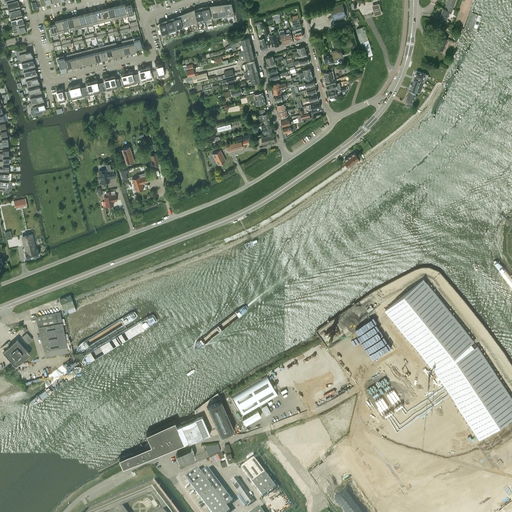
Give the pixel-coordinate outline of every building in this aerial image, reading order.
[(6,3),(7,9),(19,6),(19,5),(18,1),(18,0),(2,0),(3,1),(4,3),(6,3)] [(447,0),(444,8),(448,10),(449,8),(451,9),(452,9),(455,0),(447,0)] [(379,13),(380,13),(380,14),(381,14),(378,2),(377,2),(378,5),(373,6),(375,13),(372,14),(372,15),(379,13)] [(223,4),(226,16),(234,15),(231,6),(231,3),(223,4)] [(122,17),(127,16),(125,6),(124,4),(118,5),(122,17)] [(131,4),(125,6),(127,16),(135,14),(133,8),(132,8),(131,4)] [(226,16),(223,4),(215,5),(218,16),(226,16)] [(342,4),(330,8),(335,21),(346,17),(342,4)] [(19,6),(7,9),(10,17),(21,14),(20,10),(21,10),(19,5),(19,6)] [(118,5),(113,7),(116,19),(122,17),(118,5)] [(218,16),(215,5),(208,6),(211,17),(218,16)] [(211,17),(208,6),(200,7),(203,18),(211,17)] [(110,20),(116,19),(113,7),(107,8),(110,20)] [(203,18),(200,7),(193,10),(196,21),(203,18)] [(107,8),(101,10),(104,22),(110,20),(107,8)] [(444,8),(443,8),(440,17),(441,17),(439,21),(445,23),(446,19),(447,19),(449,12),(451,13),(452,9),(451,9),(449,8),(448,10),(444,8)] [(98,23),(104,22),(101,10),(95,11),(98,23)] [(196,21),(193,10),(186,12),(189,24),(196,21)] [(95,11),(89,12),(92,24),(98,23),(95,11)] [(87,26),(92,24),(89,12),(84,14),(87,26)] [(189,24),(186,12),(179,15),(182,27),(189,24)] [(21,14),(10,17),(12,26),(23,23),(22,19),(23,19),(22,14),(21,14)] [(84,14),(78,15),(81,27),(87,26),(84,14)] [(75,29),(81,27),(78,15),(72,17),(75,29)] [(182,27),(179,15),(172,18),(175,29),(182,27)] [(72,17),(66,18),(69,30),(75,29),(72,17)] [(63,32),(69,30),(66,18),(60,20),(63,32)] [(172,18),(165,21),(168,32),(175,29),(172,18)] [(291,32),(291,34),(293,40),(295,40),(300,38),(300,37),(303,36),(302,31),(300,26),(301,26),(300,24),(299,21),(299,20),(299,18),(292,20),(294,28),(292,28),(293,32),(291,32)] [(54,21),(55,24),(58,33),(63,32),(60,20),(54,21)] [(168,32),(165,21),(158,23),(159,26),(161,35),(166,33),(168,32)] [(23,23),(12,26),(14,35),(26,32),(26,31),(25,32),(24,28),(25,27),(24,23),(23,23)] [(58,34),(58,33),(55,24),(49,25),(50,28),(48,29),(50,35),(58,34)] [(364,27),(356,29),(364,56),(372,54),(364,27)] [(287,31),(285,32),(288,42),(293,40),(291,34),(291,32),(290,30),(290,31),(289,29),(286,30),(287,31)] [(284,30),(279,31),(280,35),(283,44),(288,42),(285,32),(284,32),(284,30)] [(272,35),(269,36),(272,46),(275,45),(275,46),(279,45),(276,33),(275,34),(275,31),(271,32),(272,35)] [(133,38),(135,48),(136,48),(141,46),(141,43),(142,42),(140,36),(133,38)] [(444,47),(447,48),(449,43),(446,42),(447,39),(439,36),(435,47),(443,50),(444,47)] [(265,37),(260,39),(261,45),(260,45),(262,50),(269,48),(268,43),(267,41),(266,41),(265,37)] [(133,38),(127,40),(130,52),(136,50),(136,48),(135,48),(133,38)] [(124,53),(130,52),(127,40),(121,41),(122,43),(124,53)] [(113,56),(119,55),(116,44),(116,42),(110,44),(113,56)] [(122,43),(116,44),(119,55),(124,53),(122,43)] [(110,44),(104,45),(107,57),(113,56),(110,44)] [(99,49),(101,59),(107,57),(104,45),(98,47),(98,49),(99,49)] [(306,51),(304,46),(297,47),(298,50),(292,52),(293,56),(298,55),(298,58),(307,55),(306,51)] [(98,47),(92,48),(93,50),(95,60),(101,59),(99,49),(98,49),(98,47)] [(19,55),(20,60),(32,57),(31,52),(30,48),(18,51),(17,51),(16,52),(17,55),(18,55),(19,55)] [(92,48),(86,50),(89,62),(95,60),(93,50),(92,48)] [(253,53),(252,48),(244,50),(242,50),(242,52),(239,53),(240,56),(243,55),(245,55),(253,53)] [(331,51),(332,54),(323,56),(325,64),(330,63),(330,64),(334,63),(334,62),(336,62),(335,56),(338,55),(337,49),(331,51)] [(84,63),(89,62),(86,50),(81,51),(84,63)] [(81,51),(75,53),(78,65),(84,63),(81,51)] [(69,54),(72,66),(78,65),(75,53),(69,54)] [(72,66),(69,54),(63,56),(66,65),(65,65),(66,68),(72,66)] [(60,67),(65,65),(66,65),(63,56),(63,55),(56,57),(57,64),(59,63),(60,67)] [(299,60),(292,62),(290,55),(286,56),(289,66),(300,63),(300,65),(309,63),(308,58),(299,60)] [(20,60),(22,68),(34,66),(35,66),(33,61),(32,57),(20,60)] [(156,70),(153,70),(155,77),(158,77),(164,75),(165,74),(165,73),(165,72),(164,71),(163,71),(161,64),(161,63),(161,64),(158,64),(155,64),(156,70)] [(35,70),(34,66),(22,68),(25,77),(36,74),(36,75),(37,74),(36,70),(35,70)] [(152,78),(155,77),(153,70),(151,71),(149,66),(146,67),(143,68),(146,80),(152,78)] [(256,66),(248,68),(249,71),(244,72),(244,75),(257,71),(256,66)] [(303,71),(296,73),(297,76),(301,75),(312,72),(310,67),(303,69),(303,71)] [(140,81),(146,80),(143,68),(140,69),(140,68),(137,69),(138,72),(135,73),(138,82),(140,81)] [(129,72),(126,72),(129,84),(137,82),(138,82),(135,73),(133,74),(132,70),(129,71),(129,72)] [(323,73),(325,81),(335,79),(333,70),(323,73)] [(287,71),(282,73),(270,76),(271,81),(280,78),(279,76),(282,75),(283,75),(287,74),(287,71)] [(426,74),(417,71),(415,77),(424,80),(426,74)] [(121,79),(118,79),(120,86),(123,85),(123,86),(129,84),(126,72),(123,73),(123,72),(120,73),(121,79)] [(206,72),(186,77),(188,84),(207,79),(206,72)] [(38,83),(39,83),(38,78),(37,79),(36,75),(36,74),(25,77),(27,86),(38,83)] [(112,76),(109,77),(111,88),(117,87),(120,86),(118,79),(118,77),(115,78),(114,75),(111,75),(112,76)] [(104,83),(101,84),(103,90),(105,90),(111,88),(109,77),(105,78),(105,77),(102,78),(104,83)] [(414,78),(412,84),(422,87),(424,82),(420,80),(414,78)] [(94,80),(91,81),(94,93),(99,91),(103,90),(101,84),(98,84),(97,79),(94,80)] [(87,94),(94,93),(91,81),(88,82),(88,81),(85,82),(86,86),(83,86),(85,95),(87,94)] [(39,87),(38,83),(27,86),(29,95),(40,92),(41,92),(40,87),(39,87)] [(77,85),(74,86),(77,97),(82,96),(85,95),(83,86),(80,87),(79,83),(76,84),(77,85)] [(291,84),(290,84),(273,89),(274,94),(281,92),(281,90),(292,87),(291,84)] [(420,92),(422,87),(412,84),(410,89),(416,92),(416,91),(420,92)] [(70,99),(77,97),(74,86),(71,86),(70,86),(67,86),(68,90),(66,91),(66,92),(68,99),(70,99)] [(64,100),(68,99),(66,92),(63,93),(62,88),(59,88),(59,89),(56,90),(58,98),(57,98),(57,99),(56,99),(57,100),(57,101),(58,101),(59,101),(59,102),(64,100)] [(335,90),(328,92),(329,97),(337,95),(336,92),(340,91),(340,88),(335,89),(335,90)] [(407,98),(405,104),(411,106),(412,103),(416,93),(410,91),(410,92),(409,93),(409,95),(408,96),(408,97),(407,98)] [(43,100),(43,101),(42,96),(41,92),(40,92),(29,95),(31,103),(43,100)] [(248,102),(252,101),(264,98),(263,92),(259,93),(258,93),(255,94),(254,93),(247,95),(248,102)] [(44,105),(43,101),(43,100),(31,103),(33,109),(31,110),(31,112),(31,114),(32,115),(34,115),(42,113),(42,110),(46,109),(44,105)] [(288,102),(277,105),(278,110),(286,108),(285,105),(289,104),(288,102)] [(290,109),(279,112),(280,117),(288,115),(291,114),(291,111),(294,110),(294,108),(290,109)] [(264,123),(270,121),(268,113),(259,115),(261,121),(264,120),(264,123)] [(270,123),(265,124),(265,125),(262,126),(264,134),(267,133),(267,134),(273,132),(270,123)] [(263,143),(262,143),(263,147),(267,145),(266,143),(275,140),(273,135),(262,138),(263,143)] [(0,137),(0,145),(8,145),(8,141),(7,137),(0,137)] [(129,146),(121,148),(126,164),(129,163),(132,162),(134,161),(132,156),(131,150),(129,146)] [(0,156),(9,157),(9,153),(8,149),(0,149),(0,156)] [(212,153),(218,165),(226,161),(220,150),(212,153)] [(355,152),(349,156),(353,163),(360,159),(360,158),(358,155),(357,155),(355,152)] [(156,153),(150,155),(152,163),(159,161),(156,153)] [(0,164),(9,165),(9,161),(9,157),(0,156),(0,164)] [(349,166),(353,163),(349,156),(344,160),(346,163),(348,166),(349,166)] [(0,172),(8,173),(9,169),(9,165),(0,164),(0,172)] [(99,171),(101,183),(109,182),(109,178),(115,177),(113,168),(99,171)] [(120,172),(123,180),(127,178),(125,173),(129,172),(128,168),(120,171),(120,172)] [(0,179),(8,181),(8,177),(8,173),(0,172),(0,179)] [(144,176),(139,177),(139,176),(131,179),(136,191),(143,189),(142,184),(146,182),(144,176)] [(11,181),(8,181),(0,179),(0,191),(9,192),(11,181)] [(106,207),(113,205),(112,201),(117,200),(116,194),(115,194),(114,190),(106,192),(107,196),(104,197),(106,207)] [(24,247),(23,247),(22,249),(23,251),(24,252),(25,252),(26,258),(38,255),(38,256),(38,255),(37,249),(35,249),(32,234),(22,236),(24,247)] [(73,301),(70,295),(59,299),(62,306),(65,311),(62,312),(63,314),(66,313),(76,309),(73,301)] [(36,317),(36,319),(39,333),(46,356),(54,354),(55,358),(60,357),(60,353),(68,352),(60,312),(36,317)] [(32,339),(26,332),(22,336),(28,343),(32,339)] [(2,352),(16,366),(30,353),(17,338),(2,352)] [(430,378),(437,381),(439,377),(438,376),(439,374),(433,371),(430,378)] [(278,395),(267,376),(232,397),(243,415),(278,395)] [(458,382),(457,384),(459,384),(458,388),(459,389),(459,391),(464,392),(465,384),(458,382)] [(220,436),(234,430),(221,400),(207,406),(220,436)] [(177,427),(184,444),(188,442),(189,443),(210,434),(202,416),(177,427)] [(184,444),(177,427),(175,423),(146,435),(151,446),(119,459),(122,469),(155,455),(156,455),(156,454),(155,452),(157,451),(158,453),(159,453),(159,454),(160,453),(184,444)] [(178,462),(194,456),(192,449),(176,455),(178,462)] [(208,457),(211,462),(225,456),(223,451),(208,457)] [(262,497),(276,487),(254,458),(241,468),(262,497)] [(201,473),(197,468),(184,478),(210,511),(229,511),(230,511),(226,507),(233,502),(207,468),(201,473)] [(248,506),(254,501),(237,477),(231,482),(248,506)]
